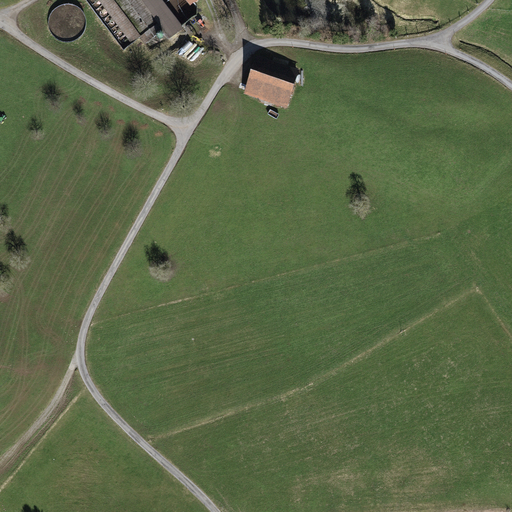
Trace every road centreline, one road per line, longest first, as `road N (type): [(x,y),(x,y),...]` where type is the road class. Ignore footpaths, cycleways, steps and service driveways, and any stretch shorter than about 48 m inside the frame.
road 1 (unclassified): [(188,131),(88,322),(80,366),(91,394),(213,511)]
road 2 (unclassified): [(430,42),(250,45),(236,52),(188,131)]
road 3 (unclassified): [(0,21),(188,131)]
road 4 (track): [(0,465),(51,412),(80,366)]
